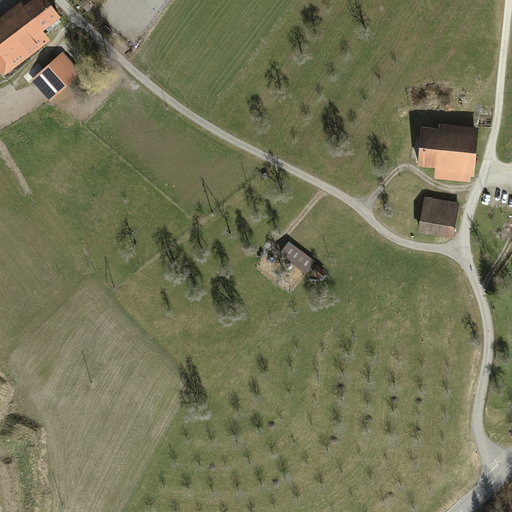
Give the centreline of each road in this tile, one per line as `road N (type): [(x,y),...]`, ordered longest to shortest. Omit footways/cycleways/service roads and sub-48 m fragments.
road 1 (residential): [(462,251),(406,246),(326,186),(202,122),(131,70),(60,0)]
road 2 (residential): [(504,471),(477,426),(489,329),(462,251)]
road 3 (residential): [(462,251),(498,112)]
road 4 (track): [(361,210),(404,170),(437,187),(478,185)]
